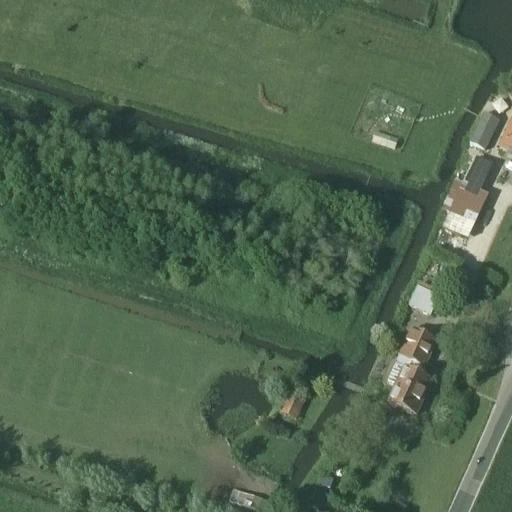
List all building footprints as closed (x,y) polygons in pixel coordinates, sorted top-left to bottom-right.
[(511,98),(506,112),(511,115),(511,120),(499,150),(511,156),(511,98)] [(484,153),(499,124),(484,117),(470,146),(484,153)] [(473,229),(488,199),(456,184),(442,213),(473,229)] [(408,309),(430,319),(438,301),(434,300),(436,296),(420,289),(419,292),(416,291),(408,309)] [(411,332),(398,360),(387,385),(396,389),(388,407),(414,419),(430,383),(419,378),(422,370),(424,371),(437,344),(411,332)] [(290,395),(280,417),(296,425),(306,403),(290,395)] [(320,480),(318,487),(329,491),(331,483),(320,480)] [(337,505),(335,496),(323,491),(317,496),(315,494),(307,500),(308,509),(315,511),(322,511),(326,509),(330,511),(337,505)]
